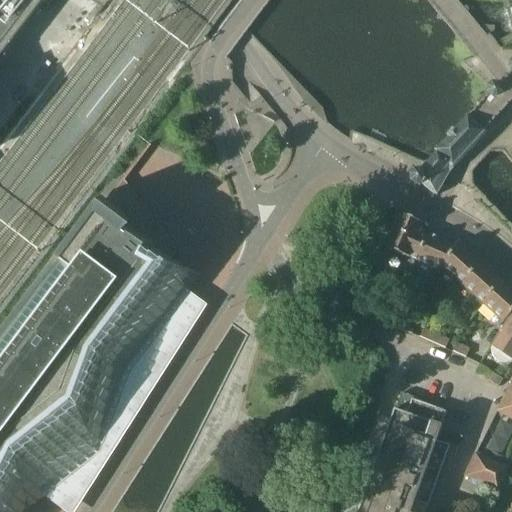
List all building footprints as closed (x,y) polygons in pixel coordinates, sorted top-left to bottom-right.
[(0,0),(0,65),(7,57),(4,54),(45,0),(0,0)] [(510,73),(501,84),(499,86),(497,84),(492,84),(490,86),(489,88),(488,89),(488,90),(477,103),(479,105),(468,116),(464,121),(461,124),(446,141),(442,146),(428,161),(426,163),(417,172),(415,171),(411,176),(412,182),(417,186),(422,184),(431,193),(437,196),(443,177),(455,165),(459,161),(463,156),(473,145),(479,139),(482,136),(485,133),(484,131),(507,107),(511,101),(511,62),(510,65),(510,70),(511,72),(510,73)] [(123,179),(107,201),(101,196),(0,330),(0,511),(18,511),(25,499),(93,446),(123,366),(191,276),(169,263),(177,251),(125,180),(123,179)] [(384,248),(386,249),(408,259),(409,256),(417,259),(428,233),(420,230),(423,224),(400,214),(384,248)] [(440,270),(442,267),(456,246),(428,233),(417,259),(440,270)] [(463,285),(481,263),(458,243),(456,246),(442,267),(463,285)] [(463,285),(484,304),(502,283),(481,263),(463,285)] [(511,291),(502,283),(484,304),(505,322),(511,313),(511,291)] [(381,316),(378,323),(412,335),(415,328),(381,316)] [(511,317),(490,348),(492,349),(492,354),(495,361),(501,365),(508,365),(511,362),(511,317)] [(424,328),(420,337),(433,343),(437,334),(424,328)] [(437,334),(433,343),(446,349),(449,340),(437,334)] [(457,343),(453,352),(466,358),(470,349),(457,343)] [(475,371),(499,387),(503,379),(480,364),(475,371)] [(409,371),(405,382),(414,385),(418,374),(409,371)] [(511,383),(497,411),(511,419),(511,383)] [(425,511),(426,511),(449,446),(437,441),(438,437),(442,427),(442,426),(440,426),(443,420),(445,412),(439,410),(428,406),(414,400),(414,398),(401,393),(397,406),(395,411),(395,410),(357,511),(425,511)] [(464,477),(495,491),(497,492),(499,490),(508,468),(475,453),(464,477)]
